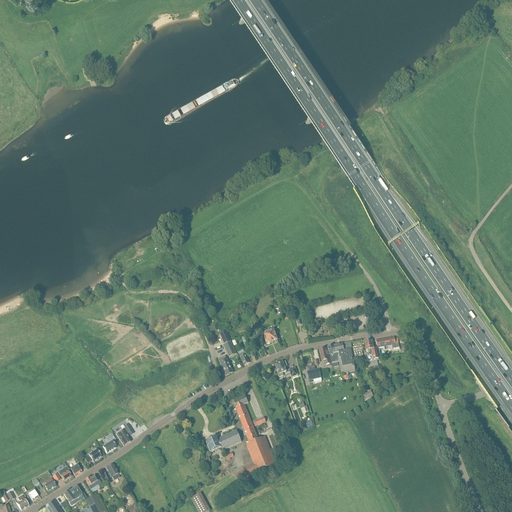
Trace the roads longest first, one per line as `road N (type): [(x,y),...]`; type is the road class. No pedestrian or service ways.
road 1 (unclassified): [(442,405),(424,347),(408,333),(304,347),(222,384),(28,511)]
road 2 (motorway): [(236,0),(511,402)]
road 3 (motorway): [(511,378),(253,0)]
road 4 (track): [(222,384),(189,299),(135,293),(122,279)]
road 5 (unclassified): [(511,312),(471,247),(473,229),(511,183)]
road 6 (track): [(472,248),(386,137)]
